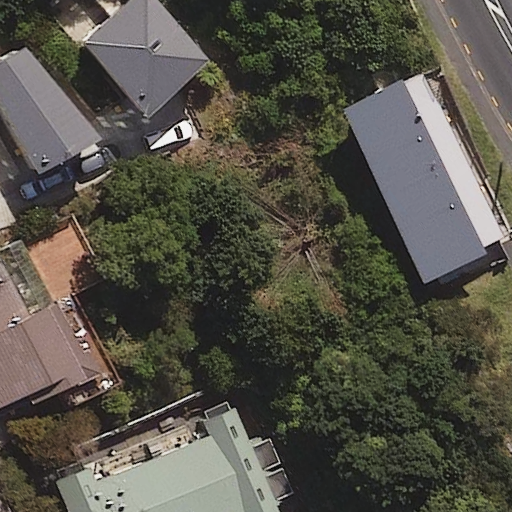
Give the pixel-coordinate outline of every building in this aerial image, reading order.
[(202,60),(147,0),(125,0),(76,46),(140,116),(202,60)] [(87,144),(25,43),(0,58),(0,117),(36,175),(87,144)] [(508,243),(428,71),(337,113),(417,285),(508,243)] [(22,318),(0,273),(0,407),(24,395),(30,406),(105,368),(68,295),(22,318)] [(276,511),(236,408),(54,479),(67,511),(276,511)]
